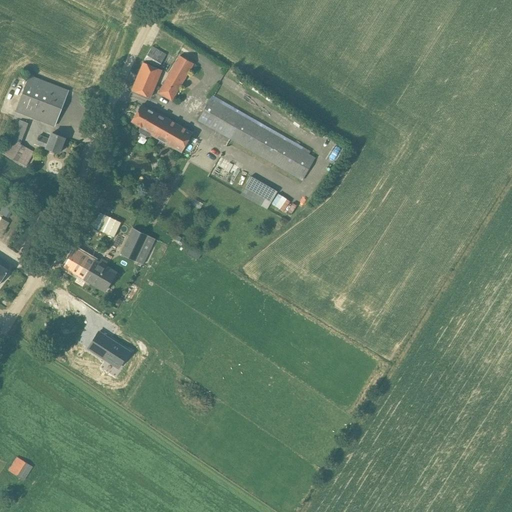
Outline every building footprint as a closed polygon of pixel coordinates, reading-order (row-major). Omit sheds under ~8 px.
[(166,55),(153,46),(144,60),(158,68),(166,55)] [(194,64),(180,56),(160,89),(174,98),(194,64)] [(162,70),(144,63),(133,90),(151,97),(162,70)] [(68,91),(29,76),(16,111),(55,126),(68,91)] [(315,159),(211,99),(199,120),(303,180),(315,159)] [(164,119),(141,106),(132,122),(141,127),(139,130),(140,133),(147,137),(150,136),(151,135),(182,152),(193,133),(165,118),(164,119)] [(28,124),(19,120),(12,139),(4,154),(26,166),(34,152),(20,144),(28,124)] [(65,139),(52,134),(49,140),(39,136),(36,144),(60,153),(65,139)] [(240,194),(267,209),(278,190),(251,175),(240,194)] [(175,186),(168,183),(163,192),(170,195),(175,186)] [(5,201),(0,210),(0,212),(9,217),(15,206),(5,201)] [(0,229),(4,231),(10,221),(0,215),(0,229)] [(156,239),(133,228),(120,254),(143,265),(156,239)] [(169,235),(180,241),(182,238),(171,232),(169,235)] [(116,273),(75,249),(64,268),(105,291),(116,273)] [(185,253),(198,260),(201,256),(187,249),(185,253)] [(0,282),(9,268),(0,261),(0,282)] [(99,332),(88,348),(106,360),(108,356),(121,364),(129,352),(99,332)] [(33,468),(17,457),(8,470),(24,481),(33,468)]
